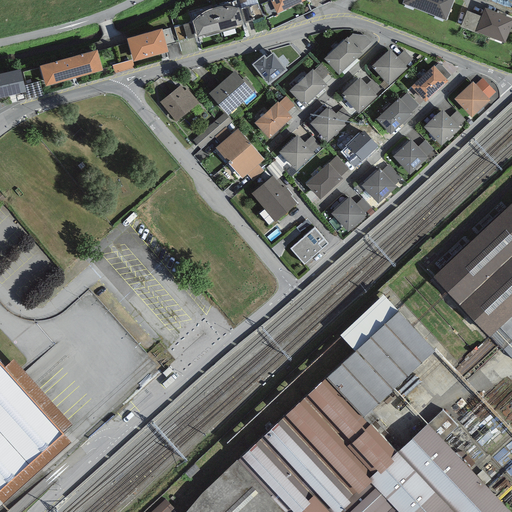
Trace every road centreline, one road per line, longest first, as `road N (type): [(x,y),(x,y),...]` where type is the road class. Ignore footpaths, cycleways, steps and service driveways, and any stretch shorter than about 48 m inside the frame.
road 1 (residential): [(122,90),(153,72),(339,23),(391,35),(511,86)]
road 2 (residential): [(40,511),(294,292)]
road 3 (residential): [(294,292),(511,93)]
road 4 (residential): [(122,90),(294,292)]
road 5 (unclassified): [(135,0),(0,43)]
road 6 (residential): [(5,118),(99,88),(122,90)]
